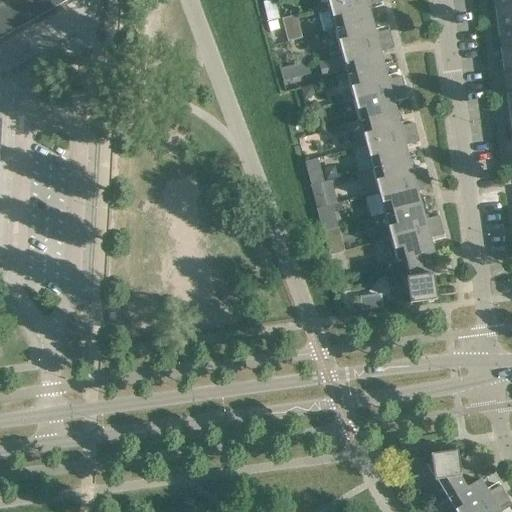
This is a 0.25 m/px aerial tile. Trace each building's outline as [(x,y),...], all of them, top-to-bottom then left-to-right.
[(0,0),(0,39),(68,0),(0,0)] [(326,0),(328,4),(320,6),(321,11),(329,9),(328,7),(353,0),(326,0)] [(382,2),(380,0),(353,0),(328,7),(329,9),(334,28),(326,30),(327,34),(335,32),(335,30),(371,20),(367,6),(382,2)] [(511,0),(493,0),(495,10),(511,7),(511,0)] [(511,7),(495,10),(498,32),(511,29),(511,7)] [(375,34),(371,20),(335,30),(335,32),(340,51),(332,53),(334,57),(341,55),(341,53),(391,40),(389,30),(375,34)] [(270,32),(280,30),(278,21),(268,24),(270,32)] [(511,51),(511,29),(498,32),(501,53),(511,51)] [(394,49),(391,40),(341,53),(341,55),(346,74),(339,76),(340,80),(347,78),(347,76),(383,67),(379,52),(394,49)] [(511,73),(511,51),(501,53),(504,74),(511,73)] [(280,70),(283,82),(297,79),(294,66),(280,70)] [(387,81),(383,67),(347,76),(347,78),(353,97),(345,99),(346,104),(354,102),(353,99),(404,86),(401,77),(387,81)] [(406,95),(404,86),(353,99),(354,102),(359,121),(351,123),(352,127),(360,125),(359,123),(396,113),(392,99),(406,95)] [(399,128),(396,113),(359,123),(360,125),(365,144),(357,146),(358,151),(366,149),(366,146),(416,133),(414,124),(399,128)] [(419,142),(416,133),(366,146),(366,149),(371,167),(363,170),(365,174),(372,172),(372,170),(408,160),(404,146),(419,142)] [(412,174),(408,160),(372,170),(372,172),(377,191),(370,193),(371,197),(379,195),(378,193),(429,179),(426,170),(412,174)] [(325,181),(337,178),(335,171),(330,168),(322,170),(325,181)] [(431,188),(429,179),(378,193),(379,195),(384,214),(376,216),(377,220),(385,218),(384,216),(420,206),(417,192),(431,188)] [(424,220),(420,206),(384,216),(385,218),(390,237),(382,239),(383,243),(391,241),(390,239),(441,226),(438,216),(424,220)] [(443,235),(441,226),(390,239),(391,241),(396,260),(388,262),(389,266),(397,264),(396,262),(425,255),(426,256),(433,254),(429,239),(443,235)] [(324,240),(340,236),(338,229),(322,233),(324,240)] [(396,262),(397,264),(402,281),(431,275),(426,256),(425,255),(396,262)] [(432,274),(431,275),(402,281),(406,296),(408,296),(409,304),(436,300),(432,274)] [(361,305),(381,303),(379,291),(360,294),(361,305)] [(426,465),(432,474),(433,481),(436,481),(446,498),(448,500),(466,489),(466,488),(460,478),(456,451),(429,455),(430,462),(426,465)] [(479,480),(466,488),(466,489),(448,500),(446,498),(440,502),(442,506),(449,502),(454,511),(474,511),(505,494),(500,486),(487,494),(479,480)] [(510,502),(505,494),(474,511),(498,511),(497,510),(510,502)]
